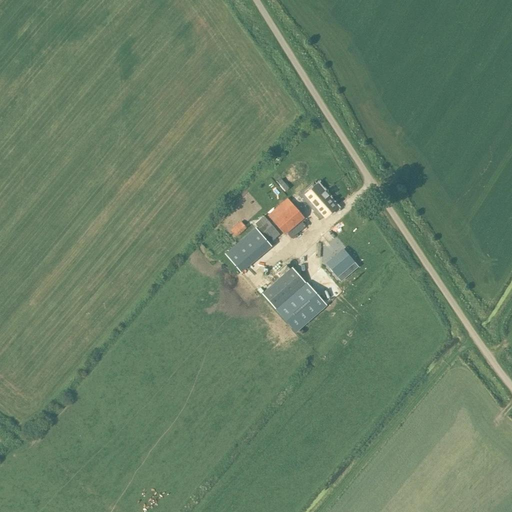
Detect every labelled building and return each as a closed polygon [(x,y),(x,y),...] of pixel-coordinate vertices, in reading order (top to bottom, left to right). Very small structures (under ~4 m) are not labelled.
[(312,202),(308,206),(312,211),(317,207),(325,216),(336,206),(323,192),(312,202)] [(287,198),(268,215),(285,235),(305,218),(287,198)] [(241,221),(230,230),(236,237),(247,228),(241,221)] [(256,228),(225,254),(241,273),(271,247),(256,228)] [(343,250),(327,264),(337,276),(353,262),(343,250)] [(292,267),(262,294),(275,309),(306,283),(292,267)]
